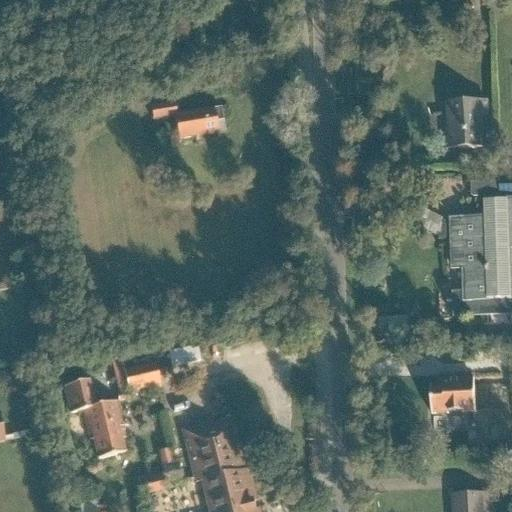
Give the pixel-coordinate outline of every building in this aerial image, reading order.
[(382,63),(375,62),(370,68),(373,75),(381,76),(385,70),(382,63)] [(488,103),(447,105),(449,147),(447,147),(447,150),(482,148),(481,117),(488,117),(488,103)] [(176,117),(174,105),(151,109),(153,121),(174,117),(178,142),(218,135),(216,124),(223,123),(220,109),(176,117)] [(477,169),(490,169),(490,161),(477,161),(477,169)] [(484,220),(451,222),(453,270),(465,269),(466,295),(454,295),(455,317),(511,315),(511,183),(491,184),(492,202),(483,203),(483,204),(484,220)] [(378,322),(379,338),(408,336),(408,320),(378,322)] [(33,358),(30,339),(18,341),(21,360),(33,358)] [(154,365),(123,372),(120,361),(111,364),(118,394),(127,392),(128,396),(160,388),(154,365)] [(35,391),(32,379),(16,383),(18,395),(35,391)] [(439,387),(430,387),(432,416),(476,413),(474,379),(438,381),(439,387)] [(115,403),(95,408),(89,382),(62,389),(68,414),(82,411),(90,442),(93,442),(98,461),(125,454),(122,441),(125,440),(115,403)] [(257,511),(248,472),(244,473),(231,421),(182,433),(195,485),(202,483),(208,511),(257,511)] [(161,469),(173,466),(169,451),(158,454),(161,469)] [(182,482),(178,465),(173,466),(161,469),(165,486),(182,482)] [(489,511),(488,496),(453,498),(453,511),(489,511)]
